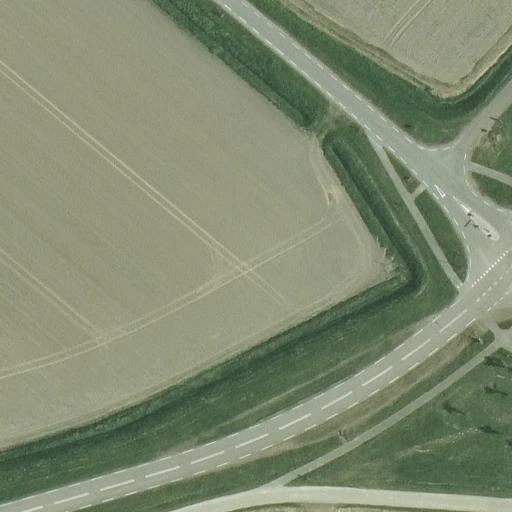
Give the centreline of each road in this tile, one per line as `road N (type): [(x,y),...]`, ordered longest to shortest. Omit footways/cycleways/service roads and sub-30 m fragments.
road 1 (tertiary): [(28,511),(222,452),(331,403),(422,346),(511,267)]
road 2 (unclassified): [(199,511),(252,497),(352,495),(511,507)]
road 3 (tertiary): [(437,175),(223,0)]
